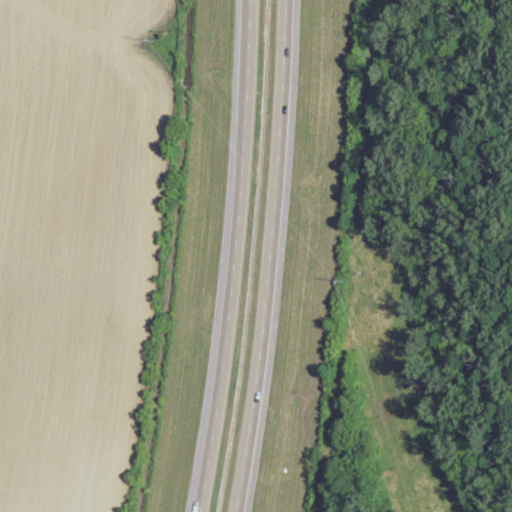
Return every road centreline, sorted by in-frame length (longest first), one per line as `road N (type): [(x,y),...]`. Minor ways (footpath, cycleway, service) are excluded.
road 1 (motorway): [(251,0),(231,303),(199,511)]
road 2 (motorway): [(236,511),(267,309),(288,0)]
